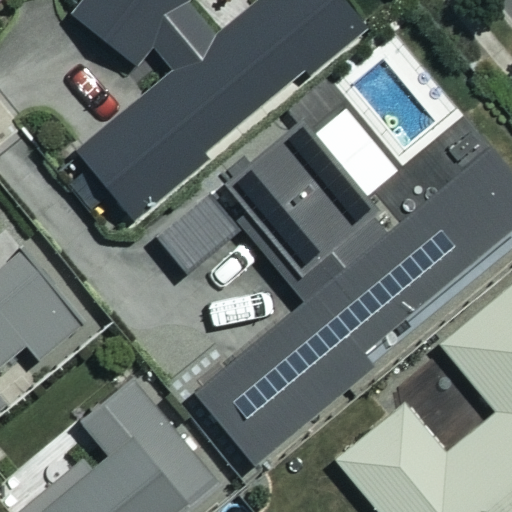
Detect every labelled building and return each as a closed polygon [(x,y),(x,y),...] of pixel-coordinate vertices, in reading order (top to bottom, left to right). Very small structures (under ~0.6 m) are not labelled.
[(73,145),(135,216),(211,153),(206,147),(305,64),(308,69),(369,22),(349,0),(247,0),(215,27),(195,0),(76,0),(71,7),(137,62),(153,40),(172,65),(73,145)] [(396,222),(301,109),(223,174),(248,204),(235,215),(302,295),(190,387),(252,463),(375,362),(363,348),(511,224),(511,162),(494,141),(396,222)] [(0,404),(6,400),(0,392),(0,362),(27,340),(39,355),(84,317),(22,241),(0,258),(0,404)] [(511,511),(511,278),(439,339),(497,408),(447,450),(405,400),(337,457),(383,511),(511,511)] [(83,452),(8,511),(182,511),(223,479),(136,374),(82,418),(107,448),(90,462),(83,452)]
